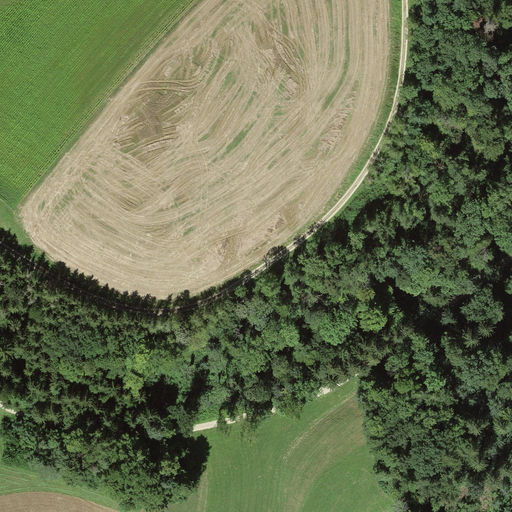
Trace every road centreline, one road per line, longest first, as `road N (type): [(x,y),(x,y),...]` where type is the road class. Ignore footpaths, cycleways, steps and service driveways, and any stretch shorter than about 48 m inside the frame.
road 1 (track): [(0,249),(118,307),(177,309),(238,282),(326,216),(366,171),(397,90),(403,0)]
road 2 (track): [(511,253),(436,315),(312,396),(154,435),(72,428),(0,405)]
road 3 (track): [(366,171),(410,120),(432,74),(441,13)]
